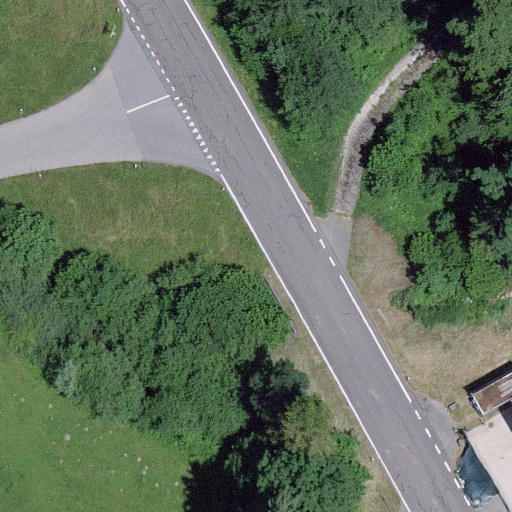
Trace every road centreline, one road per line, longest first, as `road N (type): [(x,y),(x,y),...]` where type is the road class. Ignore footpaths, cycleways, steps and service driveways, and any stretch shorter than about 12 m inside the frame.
road 1 (tertiary): [(203,82),(443,511)]
road 2 (unclassified): [(203,82),(130,115),(0,153)]
